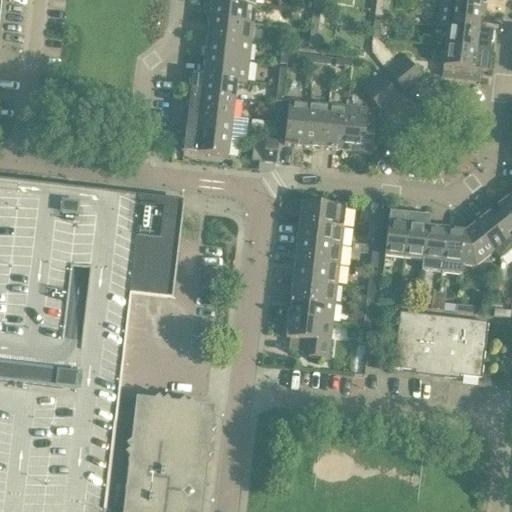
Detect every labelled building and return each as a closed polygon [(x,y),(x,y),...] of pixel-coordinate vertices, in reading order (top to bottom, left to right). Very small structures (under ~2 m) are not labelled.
[(321,0),(314,0),(313,11),(320,12),(321,0)] [(440,0),(440,9),(484,14),(485,0),(440,0)] [(211,2),(209,21),(253,26),(255,7),(211,2)] [(383,3),(376,2),(374,18),(381,19),(383,3)] [(440,9),(438,28),(482,33),(482,32),(484,14),(440,9)] [(312,17),(310,33),(317,34),(319,17),(312,17)] [(209,21),(206,40),(251,46),(253,26),(209,21)] [(372,40),(379,41),(381,24),(374,23),(372,40)] [(447,31),(445,49),(489,54),(492,34),(482,32),(482,33),(438,28),(437,29),(447,31)] [(317,34),(310,33),(308,50),(315,50),(317,34)] [(206,40),(204,59),(248,65),(251,46),(206,40)] [(280,66),(287,67),(289,50),(282,49),(280,66)] [(489,54),(445,49),(442,80),(481,84),(483,73),(487,74),(489,54)] [(297,64),(313,65),(314,59),(298,57),(297,64)] [(204,59),(202,78),(202,79),(246,84),(248,65),(204,59)] [(314,59),(313,65),(330,67),(331,60),(314,59)] [(405,59),(396,66),(412,86),(421,79),(405,59)] [(335,68),(352,70),(352,63),(336,61),(335,68)] [(412,86),(396,66),(386,74),(403,94),(412,86)] [(279,71),(278,87),(284,88),(286,71),(279,71)] [(192,76),(190,96),(234,102),(236,84),(246,85),(246,84),(202,79),(202,78),(192,76)] [(382,77),(373,85),(389,105),(398,97),(382,77)] [(389,105),(373,85),(363,92),(379,112),(389,105)] [(284,88),(278,87),(276,104),(282,104),(284,88)] [(190,96),(188,115),(232,121),(234,102),(190,96)] [(284,147),(304,149),(309,105),(289,103),(284,147)] [(304,149),(323,151),(328,107),(309,105),(304,149)] [(323,151),(342,154),(347,109),(328,107),(323,151)] [(275,109),(273,125),(273,126),(280,126),(282,110),(275,109)] [(347,109),(342,154),(371,157),(375,121),(367,112),(347,109)] [(188,115),(185,135),(230,140),(232,121),(188,115)] [(273,126),(273,125),(251,123),(250,130),(279,133),(280,126),(273,126)] [(230,140),(185,135),(183,155),(227,160),(230,140)] [(263,164),(276,165),(278,140),(266,138),(263,164)] [(0,511),(103,511),(114,424),(117,399),(129,295),(170,300),(170,301),(171,301),(182,208),(180,208),(180,214),(123,207),(114,206),(64,200),(64,199),(0,191),(0,511)] [(511,195),(496,208),(502,216),(511,228),(511,195)] [(301,204),(299,225),(343,230),(345,209),(301,204)] [(374,230),(381,231),(383,214),(376,213),(374,230)] [(384,259),(404,261),(409,217),(389,214),(384,259)] [(489,215),(473,227),(494,254),(493,255),(500,263),(511,252),(511,244),(507,237),(509,235),(511,232),(511,228),(502,216),(498,220),(495,222),(489,215)] [(421,273),(422,273),(427,229),(428,229),(429,219),(409,217),(404,261),(422,263),(421,273)] [(299,225),(297,244),(341,249),(343,230),(299,225)] [(465,233),(460,278),(461,278),(462,268),(475,269),(493,255),(494,254),(473,227),(465,233)] [(422,273),(441,275),(446,231),(428,229),(427,229),(422,273)] [(441,275),(460,278),(465,233),(446,231),(441,275)] [(374,236),(372,253),(379,253),(381,237),(374,236)] [(297,244),(294,263),(339,268),(341,249),(297,244)] [(379,253),(372,253),(370,269),(377,270),(379,253)] [(294,263),(292,282),(336,287),(339,268),(294,263)] [(369,274),(367,291),(374,291),(376,275),(369,274)] [(292,282),(290,301),(334,306),(336,287),(292,282)] [(392,307),(399,307),(401,291),(394,290),(392,307)] [(374,291),(367,291),(366,307),(372,308),(374,291)] [(401,291),(399,307),(405,308),(407,291),(401,291)] [(430,311),(437,312),(439,295),(432,294),(430,311)] [(439,295),(437,312),(444,313),(446,296),(439,295)] [(290,301),(288,320),(332,325),(334,306),(290,301)] [(456,314),(472,316),(473,309),(456,307),(456,314)] [(365,312),(363,329),(370,330),(372,313),(365,312)] [(493,319),(510,320),(511,314),(494,312),(493,319)] [(393,371),(444,377),(451,321),(399,315),(393,371)] [(332,325),(288,320),(285,340),(290,341),(288,353),(308,355),(308,360),(328,362),(332,325)] [(451,321),(444,377),(481,381),(488,325),(451,321)] [(370,330),(363,329),(361,345),(368,346),(370,330)] [(192,403),(191,403),(184,403),(183,402),(178,406),(171,405),(167,400),(166,401),(159,400),(158,399),(153,403),(136,401),(131,444),(126,448),(126,455),(125,456),(129,461),(122,511),(201,511),(207,470),(212,466),(211,465),(212,458),(213,458),(209,453),(210,445),(215,441),(214,440),(215,433),(212,428),(214,410),(196,408),(192,403)]
